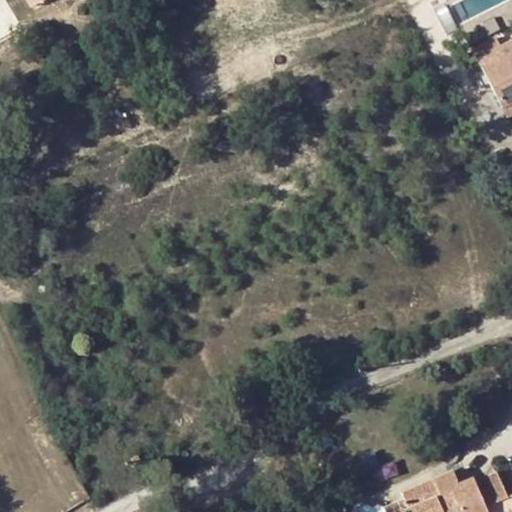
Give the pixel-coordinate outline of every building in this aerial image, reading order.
[(501,107),(511,100),(511,39),(499,47),(505,56),(482,70),(501,107)] [(511,100),(501,107),(508,117),(511,115),(511,100)] [(137,455),(131,459),(135,464),(141,459),(137,455)] [(439,494),(473,481),(472,477),(457,482),(452,470),(432,479),(439,494)] [(495,472),(473,481),(439,494),(432,479),(400,492),(403,499),(383,508),(385,511),(511,511),(511,494),(506,497),(495,472)]
